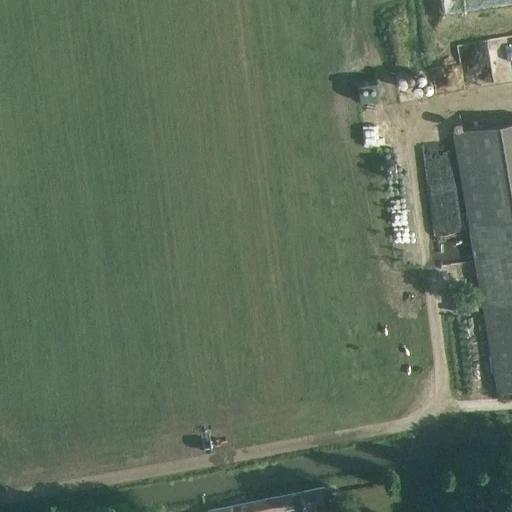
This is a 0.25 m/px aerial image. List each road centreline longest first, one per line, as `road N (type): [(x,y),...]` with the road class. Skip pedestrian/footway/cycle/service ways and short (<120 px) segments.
road 1 (track): [(0,499),(404,426),(447,411),(511,406)]
road 2 (track): [(489,101),(411,113),(447,411)]
